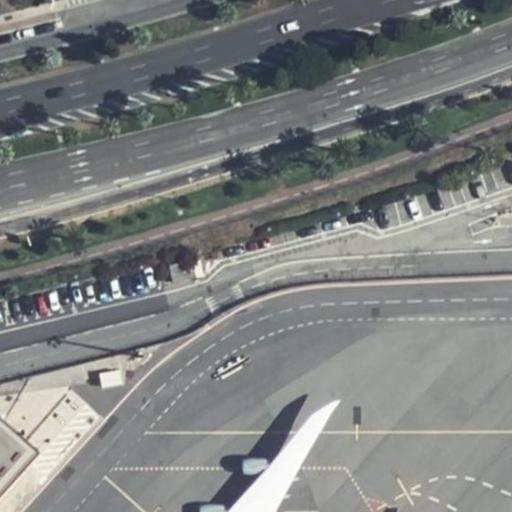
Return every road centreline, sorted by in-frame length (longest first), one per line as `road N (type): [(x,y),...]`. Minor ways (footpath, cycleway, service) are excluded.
road 1 (primary): [(378,0),(0,110)]
road 2 (primary): [(195,136),(511,38)]
road 3 (primary): [(0,200),(195,136)]
road 4 (primary): [(0,181),(195,136)]
road 5 (unclassified): [(123,14),(0,45)]
